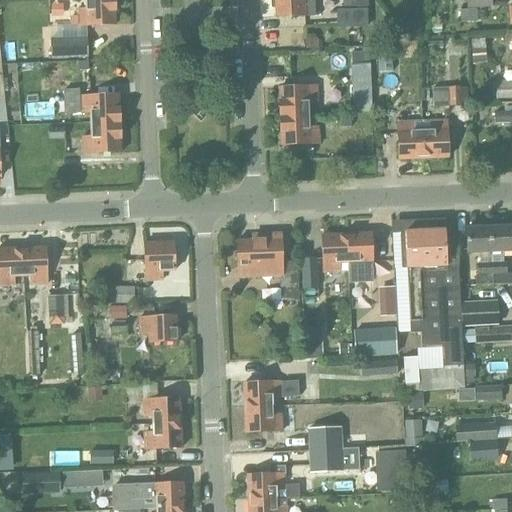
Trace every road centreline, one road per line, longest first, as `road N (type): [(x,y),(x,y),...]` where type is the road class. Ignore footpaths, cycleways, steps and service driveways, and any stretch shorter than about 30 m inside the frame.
road 1 (residential): [(215,511),(201,206)]
road 2 (unclassified): [(254,204),(511,193)]
road 3 (residential): [(144,0),(152,208)]
road 4 (residential): [(254,204),(245,0)]
road 5 (unclassified): [(0,215),(152,208)]
